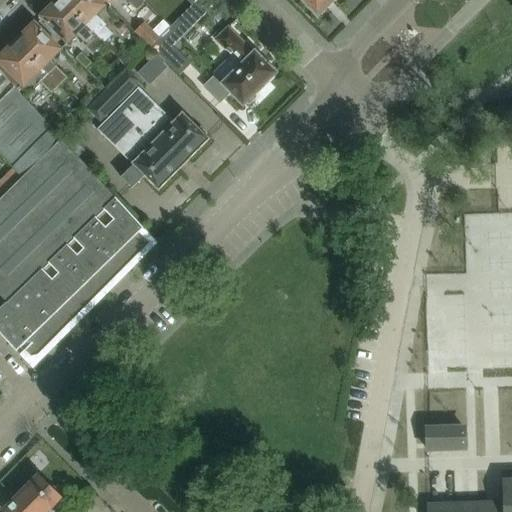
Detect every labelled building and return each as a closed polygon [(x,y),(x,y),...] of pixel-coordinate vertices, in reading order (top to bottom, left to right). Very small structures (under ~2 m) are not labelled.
[(101,41),(60,0),(58,0),(50,9),(47,8),(43,12),(43,15),(40,18),(67,45),(77,36),(82,41),(85,38),(95,48),(101,41)] [(97,0),(60,0),(101,41),(109,33),(94,19),(105,8),(97,0)] [(142,1),(141,0),(103,0),(108,5),(113,0),(120,0),(122,1),(123,0),(126,0),(134,8),(142,1)] [(302,0),(317,14),(331,0),(302,0)] [(205,14),(194,3),(158,38),(150,46),(179,76),(190,64),(172,46),(205,14)] [(148,48),(150,46),(158,38),(143,23),(133,32),(148,48)] [(61,51),(35,24),(32,27),(29,26),(25,31),(25,33),(15,43),(57,85),(65,77),(56,67),(59,64),(54,58),(61,51)] [(214,42),(231,59),(238,66),(221,82),(215,76),(204,86),(218,100),(227,91),(242,106),(245,104),(249,105),(256,98),(255,93),(275,74),(254,53),(253,54),(228,28),(214,42)] [(57,85),(15,43),(6,52),(3,52),(0,54),(0,65),(29,94),(30,93),(33,93),(39,87),(39,84),(40,83),(49,93),(57,85)] [(154,56),(136,75),(148,87),(167,69),(154,56)] [(142,228),(57,134),(17,90),(7,77),(0,69),(0,155),(21,179),(0,200),(0,333),(19,355),(23,351),(30,358),(39,356),(151,242),(141,229),(142,228)] [(209,140),(205,135),(206,134),(200,127),(198,128),(182,112),(173,121),(135,84),(138,81),(126,69),(87,108),(101,122),(95,129),(130,164),(119,176),(132,189),(143,177),(158,191),(209,140)] [(0,192),(3,196),(20,180),(12,170),(0,181),(0,192)] [(464,429),(427,430),(426,430),(427,450),(511,447),(511,427),(477,428),(477,439),(464,439),(464,429)] [(45,511),(59,498),(55,494),(57,493),(54,488),(49,486),(48,487),(38,477),(3,511),(4,511),(45,511)] [(511,511),(511,480),(503,481),(504,504),(429,507),(428,511),(511,511)]
